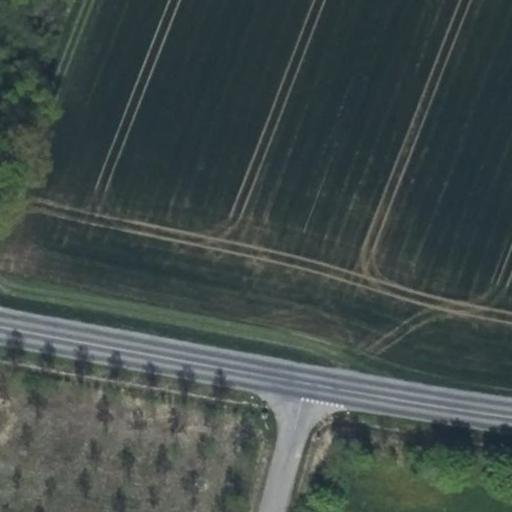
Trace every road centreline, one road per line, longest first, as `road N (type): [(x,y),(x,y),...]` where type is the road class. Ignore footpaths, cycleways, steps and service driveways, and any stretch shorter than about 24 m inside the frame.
road 1 (primary): [(0,330),(305,382)]
road 2 (primary): [(305,382),(511,417)]
road 3 (unclassified): [(271,511),(305,382)]
